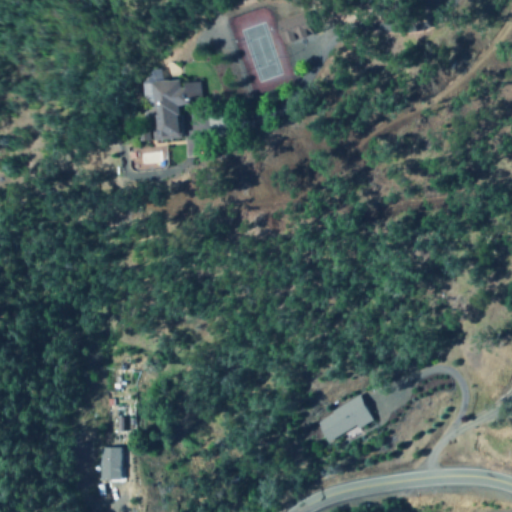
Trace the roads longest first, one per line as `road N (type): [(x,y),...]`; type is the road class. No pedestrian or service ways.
road 1 (residential): [(227,128),(288,94),(340,30),(413,21),(443,0)]
road 2 (residential): [(511,487),(486,479),(386,484),(317,496),(295,511)]
road 3 (residential): [(443,440),(461,399),(450,373),(431,371),(388,394)]
road 4 (residential): [(433,481),(430,454),(443,440),(511,403)]
